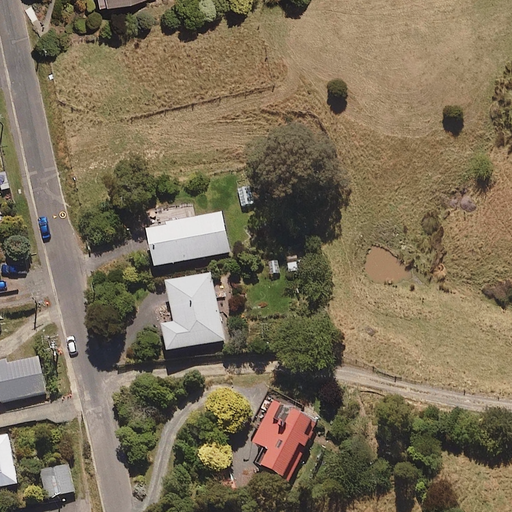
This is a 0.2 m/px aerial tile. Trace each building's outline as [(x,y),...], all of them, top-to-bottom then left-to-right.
[(253,185),(236,189),(240,209),(258,205),(253,185)] [(229,251),(222,211),(146,225),(153,265),(229,251)] [(228,268),(166,279),(173,319),(161,321),(166,349),(224,339),(217,300),(233,297),(228,268)] [(0,363),(0,400),(44,392),(37,356),(0,363)] [(313,416),(276,397),(253,440),(268,448),(261,462),(283,474),(313,416)] [(8,429),(0,430),(0,485),(17,483),(8,429)] [(74,491),(68,464),(41,469),(47,497),(74,491)]
